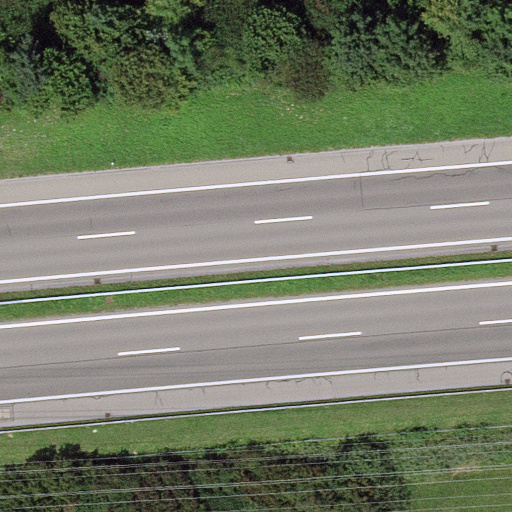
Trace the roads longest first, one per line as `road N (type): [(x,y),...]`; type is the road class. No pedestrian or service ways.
road 1 (motorway): [(0,366),(511,321)]
road 2 (motorway): [(511,203),(0,245)]
